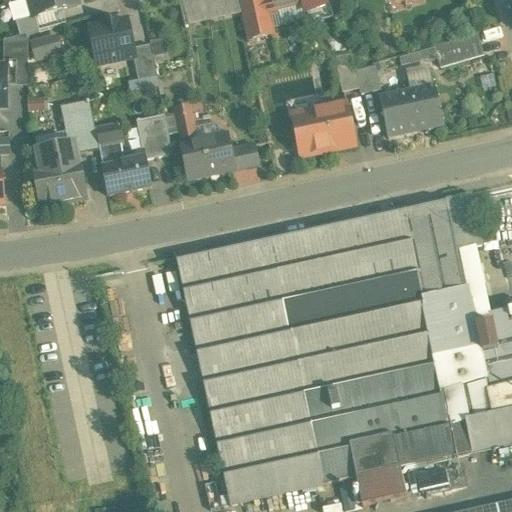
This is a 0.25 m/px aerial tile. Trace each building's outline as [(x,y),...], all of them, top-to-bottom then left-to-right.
[(28,0),(33,18),(34,20),(35,20),(77,8),(75,0),(28,0)] [(195,0),(183,3),(190,31),(245,18),(241,0),(195,0)] [(278,0),(281,13),(328,1),(327,0),(278,0)] [(244,8),(251,44),(279,38),(271,2),(244,8)] [(20,38),(39,33),(35,20),(34,20),(33,18),(16,24),(20,38)] [(96,70),(137,62),(141,84),(159,81),(153,51),(136,54),(131,29),(90,36),(96,70)] [(56,39),(33,46),(37,61),(61,55),(56,39)] [(342,71),(348,97),(364,93),(358,67),(342,71)] [(384,101),(393,143),(448,131),(439,89),(384,101)] [(108,103),(110,113),(120,112),(118,102),(108,103)] [(105,154),(95,105),(65,111),(73,150),(79,149),(81,159),(105,154)] [(297,119),(305,161),(360,150),(352,108),(297,119)] [(99,124),(101,133),(124,129),(122,120),(99,124)] [(142,125),(148,156),(150,164),(177,159),(169,120),(142,125)] [(101,133),(104,151),(126,147),(128,147),(125,129),(124,129),(101,133)] [(186,149),(194,185),(239,175),(231,139),(186,149)] [(104,151),(108,170),(129,166),(126,147),(104,151)] [(44,194),(48,213),(90,204),(81,159),(79,149),(73,150),(60,153),(62,160),(44,163),(50,193),(44,194)] [(108,170),(114,201),(155,193),(150,164),(148,156),(136,159),(137,165),(129,166),(108,170)] [(0,175),(0,209),(9,208),(7,175),(0,175)] [(476,198),(181,263),(235,510),(361,482),(367,511),(412,501),(405,472),(511,448),(511,313),(478,321),(463,256),(487,250),(476,198)]
